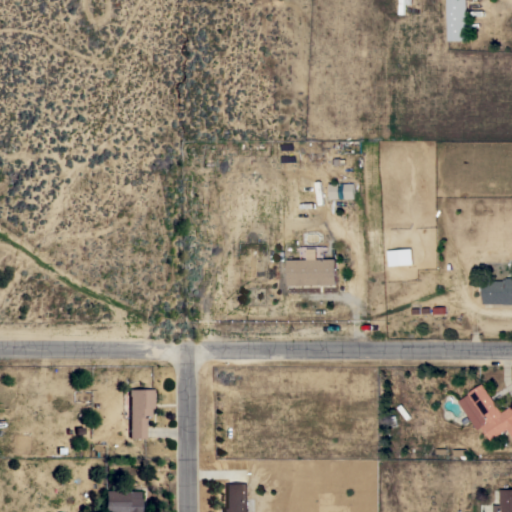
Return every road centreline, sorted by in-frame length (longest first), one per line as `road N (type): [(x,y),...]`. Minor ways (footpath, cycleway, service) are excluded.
road 1 (residential): [(0,346),(511,348)]
road 2 (residential): [(191,349),(191,511)]
